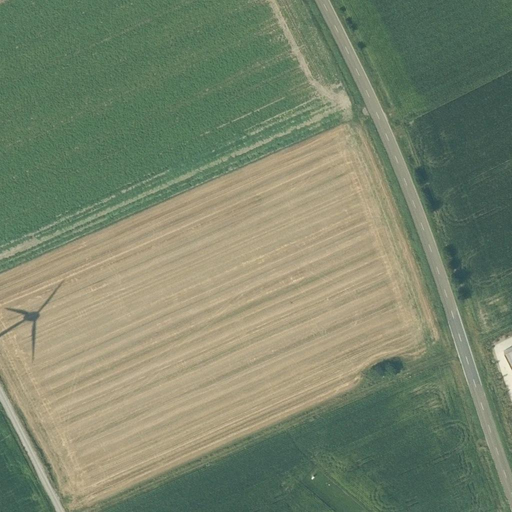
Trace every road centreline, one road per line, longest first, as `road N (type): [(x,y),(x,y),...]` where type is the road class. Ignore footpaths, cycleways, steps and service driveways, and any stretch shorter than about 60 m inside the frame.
road 1 (tertiary): [(321,0),(404,181),(511,493)]
road 2 (track): [(463,347),(85,511)]
road 3 (track): [(0,389),(61,511)]
